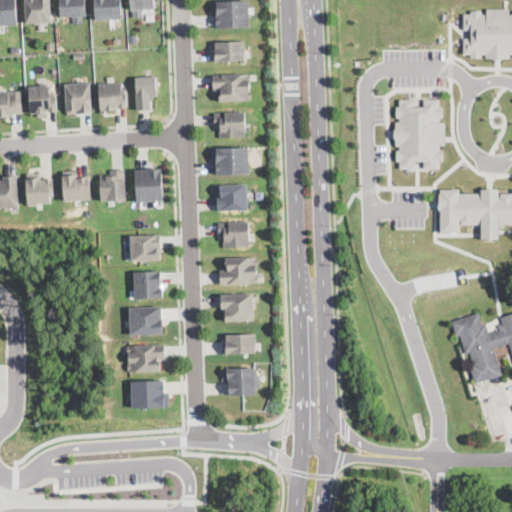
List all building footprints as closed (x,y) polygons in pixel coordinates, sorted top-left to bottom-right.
[(0,0),(16,0),(18,23),(0,23),(0,0)] [(51,0),(52,21),(27,22),(25,0),(51,0)] [(85,0),(86,14),(82,14),(83,21),(75,22),(74,14),(61,15),(60,0),(85,0)] [(121,0),(123,17),(96,18),(95,0),(121,0)] [(143,8),(143,15),(134,16),(133,8),(131,8),(130,0),(153,0),(154,7),(143,8)] [(249,0),(249,26),(218,27),(217,13),(212,13),(212,1),(249,0)] [(509,7),(509,13),(511,13),(511,53),(510,53),(510,57),(503,57),(503,58),(493,58),(493,57),(485,57),(485,52),(482,52),(482,56),(470,56),(470,53),(464,53),(464,37),(472,37),(472,29),(463,29),(464,12),(471,12),(471,9),(482,9),(482,13),(487,13),(487,7),(509,7)] [(55,48),(47,49),(47,41),(54,40),(55,48)] [(245,59),(211,59),(210,48),(210,47),(215,47),(215,40),(244,40),(245,59)] [(252,99),(219,100),(219,98),(216,98),(216,92),(219,92),(219,88),(213,88),(212,74),(251,72),(252,99)] [(138,109),(135,76),(156,74),(158,94),(153,95),(154,99),(150,99),(150,108),(138,109)] [(81,78),(81,82),(90,81),(92,108),(91,108),(91,111),(67,112),(65,82),(68,82),(68,80),(72,80),(72,82),(76,82),(76,79),(81,78)] [(106,80),(107,82),(122,81),(122,91),(127,91),(127,107),(114,107),(114,111),(105,111),(105,113),(100,113),(101,80),(106,80)] [(45,81),(45,84),(50,83),(50,93),(56,93),(57,111),(48,111),(48,109),(44,110),(44,112),(42,112),(42,115),(36,115),(36,111),(30,111),(29,84),(39,84),(39,81),(45,81)] [(8,116),(8,119),(2,119),(2,116),(0,116),(0,90),(21,89),(23,113),(10,114),(11,115),(8,116)] [(439,98),(439,105),(443,105),(443,116),(439,116),(439,121),(445,121),(445,135),(445,144),(439,144),(439,149),(443,149),(443,160),(439,160),(439,167),(424,167),(424,159),(415,159),(415,167),(399,167),(399,160),(396,160),(396,149),(399,149),(399,144),(395,144),(395,137),(394,137),(394,129),(394,127),(396,127),(396,120),(399,120),(399,116),(396,116),(396,105),(400,105),(399,98),(415,98),(415,105),(423,105),(423,98),(439,98)] [(247,134),(219,135),(218,125),(214,125),(214,111),(247,110),(247,134)] [(249,172),(218,173),(217,160),(212,160),(212,148),(248,146),(249,172)] [(124,178),(125,178),(126,198),(101,199),(99,173),(111,173),(111,168),(124,168),(124,178)] [(136,200),(163,199),(162,168),(134,170),(136,200)] [(74,170),(74,172),(78,171),(79,176),(87,175),(87,177),(90,177),(91,199),(64,199),(62,170),(74,170)] [(38,172),(38,174),(41,174),(41,177),(53,176),(54,191),(51,192),(52,202),(35,203),(35,205),(27,206),(26,172),(38,172)] [(17,174),(19,206),(8,206),(8,210),(2,210),(2,207),(0,207),(0,178),(1,178),(1,180),(3,180),(3,174),(17,174)] [(217,209),(216,184),(247,183),(248,208),(217,209)] [(493,186),(493,187),(499,187),(499,191),(511,191),(511,222),(505,222),(505,226),(499,226),(499,238),(493,238),(493,239),(487,239),(487,237),(481,237),(481,222),(460,222),(460,231),(440,231),(440,209),(439,209),(439,198),(440,198),(440,188),(459,188),(459,191),(481,191),(481,187),(487,187),(487,186),(493,186)] [(251,239),(249,239),(250,244),(223,245),(222,235),(219,235),(218,220),(250,219),(251,239)] [(158,247),(159,258),(130,259),(130,255),(129,255),(129,251),(130,251),(130,247),(129,247),(129,243),(130,243),(130,234),(161,233),(161,247),(158,247)] [(255,255),(255,258),(257,258),(257,264),(259,264),(259,273),(257,273),(257,282),(219,282),(219,269),(226,269),(226,264),(223,264),(223,260),(225,260),(225,256),(255,255)] [(163,296),(136,297),(135,270),(163,268),(163,296)] [(221,293),(253,292),(254,319),(227,319),(226,311),(222,311),(221,293)] [(163,332),(131,333),(130,307),(161,305),(163,332)] [(511,313),(511,350),(509,343),(494,348),(502,375),(475,384),(469,365),(473,363),(469,353),(466,354),(460,335),(456,336),(451,321),(478,312),(483,324),(486,323),(489,333),(499,329),(498,325),(503,323),(501,317),(511,313)] [(222,351),(221,340),(226,340),(226,332),(256,332),(256,351),(222,351)] [(159,357),(159,359),(161,359),(162,369),(129,371),(127,345),(165,342),(166,357),(159,357)] [(255,374),(258,374),(259,386),(256,386),(256,392),(228,393),(228,381),(222,381),(222,367),(255,367),(255,374)] [(164,391),(167,391),(168,405),(131,407),(131,398),(129,398),(129,394),(132,394),(131,380),(163,379),(164,391)]
